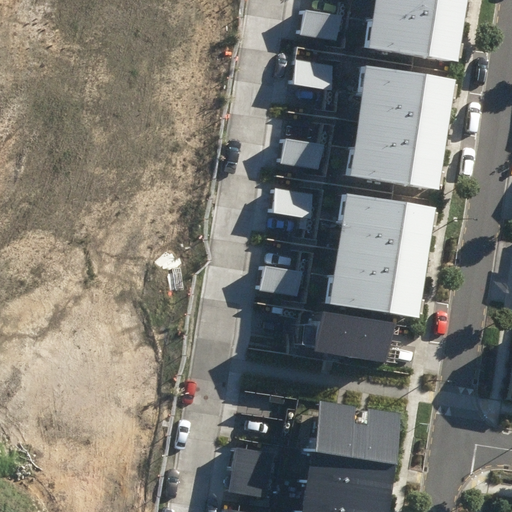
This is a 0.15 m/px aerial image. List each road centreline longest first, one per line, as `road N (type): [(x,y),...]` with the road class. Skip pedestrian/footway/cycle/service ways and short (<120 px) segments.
road 1 (residential): [(267,0),(187,511)]
road 2 (residential): [(511,32),(449,441)]
